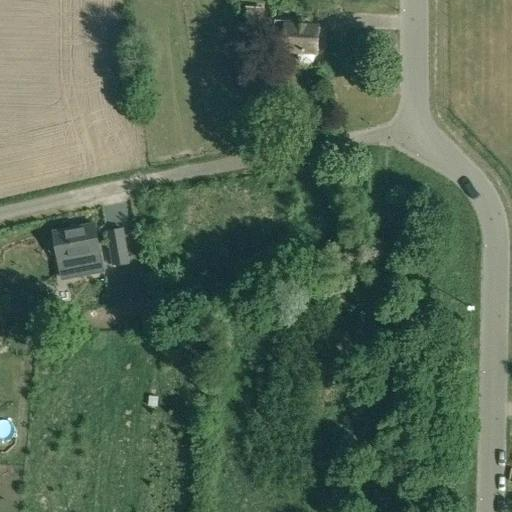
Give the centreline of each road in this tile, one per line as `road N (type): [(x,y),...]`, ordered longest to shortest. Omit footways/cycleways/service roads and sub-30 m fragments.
road 1 (residential): [(0,218),(414,131)]
road 2 (unclassified): [(485,511),(492,231),(486,201),(467,174),(414,131)]
road 3 (unclassified): [(414,131),(415,0)]
